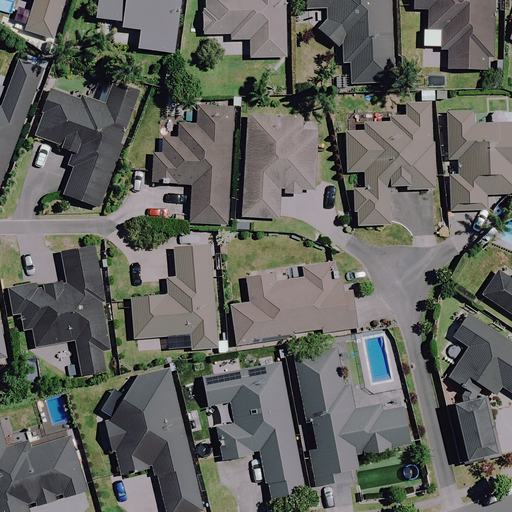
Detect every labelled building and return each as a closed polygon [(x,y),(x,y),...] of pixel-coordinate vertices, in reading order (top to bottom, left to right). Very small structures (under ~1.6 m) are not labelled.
[(26,0),(33,2),(23,33),(51,41),(64,0),(26,0)] [(179,0),(97,0),(96,21),(120,24),(119,30),(139,32),(137,51),(173,55),(179,0)] [(284,59),(283,0),(202,0),(203,36),(228,36),(228,41),(248,41),(248,59),(284,59)] [(340,67),(348,67),(348,74),(349,87),(391,85),(387,0),(304,0),(305,12),(321,11),(322,37),(339,50),(340,67)] [(491,0),(413,0),(413,10),(427,11),(426,30),(440,30),(439,51),(447,51),(446,71),(490,72),(491,0)] [(0,185),(41,71),(16,62),(0,107),(0,185)] [(99,208),(128,117),(129,113),(81,98),(80,101),(51,92),(36,140),(60,148),(59,151),(70,155),(65,169),(72,171),(63,197),(99,208)] [(511,125),(472,125),(472,113),(483,113),(483,99),(470,99),(470,112),(446,112),(447,159),(457,159),(457,176),(449,176),(450,206),(486,205),(486,196),(511,195),(511,125)] [(430,104),(406,105),(407,119),(363,122),(363,132),(344,134),(347,174),(362,173),(363,190),(347,191),(348,212),(355,211),(356,229),(390,226),(387,191),(408,190),(409,193),(436,191),(430,104)] [(163,138),(162,145),(162,156),(151,156),(150,184),(189,186),(188,225),(227,227),(232,108),(195,107),(195,127),(177,126),(176,138),(163,138)] [(247,117),(243,219),(277,220),(279,191),(314,193),(317,132),(299,131),(299,120),(247,117)] [(216,350),(210,247),(174,249),(175,279),(167,279),(168,297),(131,299),(133,340),(189,337),(190,351),(216,350)] [(106,374),(97,249),(61,252),(64,283),(10,287),(13,331),(31,330),(32,348),(75,345),(78,376),(106,374)] [(331,291),(327,265),(303,268),(304,280),(274,284),(273,276),(246,279),(249,305),(230,307),(235,343),(355,328),(350,288),(331,291)] [(511,280),(499,272),(482,299),(511,319),(511,280)] [(511,344),(466,317),(454,339),(469,347),(450,379),(471,391),(475,385),(495,397),(501,388),(511,393),(511,344)] [(344,387),(336,349),(292,358),(312,451),(308,452),(315,488),(336,484),(334,474),(358,469),(356,458),(410,446),(402,408),(379,413),(378,405),(353,411),(348,386),(344,387)] [(304,496),(279,362),(235,370),(236,373),(202,380),(208,408),(230,404),(233,425),(216,428),(222,462),(259,454),(269,502),(304,496)] [(200,511),(168,370),(122,380),(127,403),(114,406),(118,423),(106,426),(118,478),(153,470),(163,511),(200,511)] [(496,456),(486,400),(454,406),(464,462),(496,456)] [(0,511),(28,511),(26,506),(33,504),(34,508),(56,502),(55,498),(60,497),(62,501),(88,494),(72,436),(30,447),(29,442),(10,447),(3,420),(0,420),(0,511)]
